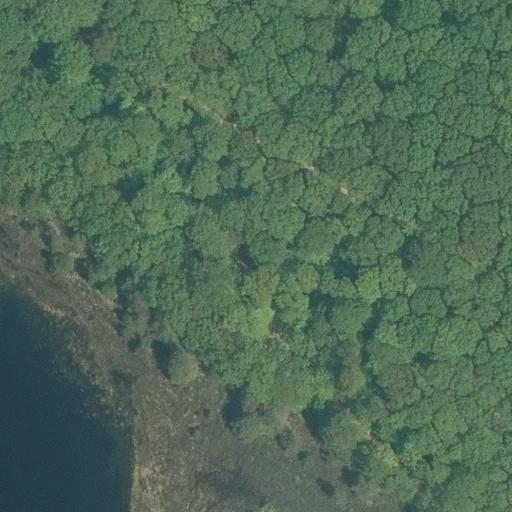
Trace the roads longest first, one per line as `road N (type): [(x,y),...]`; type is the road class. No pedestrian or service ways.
road 1 (track): [(511,291),(0,3)]
road 2 (track): [(439,251),(511,95)]
